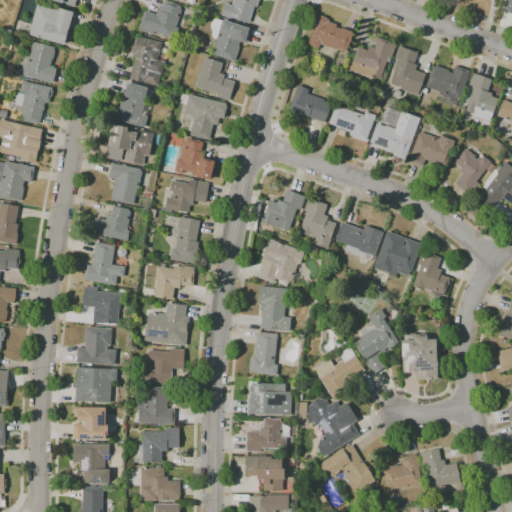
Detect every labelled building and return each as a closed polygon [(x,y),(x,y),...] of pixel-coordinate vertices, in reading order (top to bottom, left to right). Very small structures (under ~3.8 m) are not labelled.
[(249,23),(231,18),(221,15),(225,3),(232,5),(233,0),(258,0),(257,7),(255,6),(249,23)] [(511,0),(511,13),(502,10),(505,0),(511,0)] [(176,38),(154,32),(153,34),(140,30),(141,27),(140,27),(141,22),(142,17),(143,17),(145,11),(156,15),(158,10),(162,11),(165,1),(168,2),(169,2),(172,3),(182,7),(175,28),(179,29),(176,38)] [(64,45),(29,35),(37,5),(59,11),(59,8),(73,12),(64,45)] [(346,52),(338,49),(337,51),(320,44),(318,49),(307,45),(318,16),(321,17),(321,16),(327,18),(326,19),(329,20),(329,22),(337,25),(336,27),(341,29),(342,28),(352,32),(352,33),(353,33),(346,52)] [(216,19),(223,21),(223,20),(250,28),(249,28),(252,29),(251,33),(249,32),(247,40),(248,40),(247,43),(245,43),(240,41),(238,46),(240,47),(235,60),(234,60),(233,61),(212,54),(217,41),(215,40),(216,39),(215,39),(214,38),(213,37),(212,37),(212,36),(213,31),(212,29),(211,27),(211,26),(211,25),(212,22),(213,20),(214,19),(216,19)] [(158,86),(129,79),(135,58),(132,57),(133,54),(134,51),(132,51),(135,38),(137,39),(138,36),(162,43),(157,60),(165,62),(161,75),(160,75),(158,86)] [(384,78),(373,74),(372,78),(350,70),(358,47),(367,51),(369,47),(374,49),(378,37),(391,42),(391,43),(396,45),(390,63),(387,62),(383,71),(387,73),(384,78)] [(53,84),(42,81),(42,82),(39,81),(39,80),(24,76),(25,74),(23,74),(28,54),(30,55),(33,42),(55,47),(54,51),(55,51),(53,60),(52,60),(50,67),(56,69),(53,84)] [(418,96),(398,89),(399,85),(390,82),(398,60),(395,59),(399,46),(418,53),(414,64),(417,65),(415,70),(426,74),(418,96)] [(229,101),(216,97),(217,93),(195,86),(205,57),(222,63),(219,74),(224,75),(223,78),(235,82),(229,101)] [(459,101),(439,94),(440,92),(426,87),(433,66),(435,67),(436,66),(449,70),(448,72),(453,73),(456,66),(470,71),(459,101)] [(490,122),(471,114),(472,113),(464,110),(461,109),(470,87),(468,87),(473,72),(492,79),(487,91),(492,93),(491,96),(498,99),(490,122)] [(40,125),(20,121),(22,112),(9,109),(11,103),(15,104),(17,93),(24,94),(25,93),(20,92),(22,81),(52,88),(52,90),(53,91),(52,97),(50,97),(49,103),(44,102),(43,107),(45,107),(44,111),(43,111),(40,125)] [(144,128),(114,120),(115,116),(114,115),(115,111),(116,111),(117,108),(119,108),(121,100),(124,101),(125,96),(124,96),(127,84),(128,84),(129,83),(148,88),(144,101),(150,103),(148,108),(147,108),(145,116),(147,116),(144,128)] [(325,123),(309,117),(308,119),(299,116),(299,117),(288,113),(297,85),(309,90),(308,93),(324,99),(324,101),(331,104),(325,123)] [(209,140),(190,135),(194,117),(183,115),(188,95),(226,104),(225,107),(227,107),(225,113),(223,119),(220,118),(218,125),(214,124),(214,126),(212,126),(209,140)] [(511,122),(497,116),(504,100),(511,102),(511,122)] [(363,141),(352,137),(352,136),(349,135),(350,133),(347,131),(347,130),(329,123),(336,105),(364,115),(366,112),(376,116),(366,141),(363,140),(363,141)] [(405,160),(394,156),(394,154),(386,151),(387,149),(370,143),(377,123),(385,126),(385,125),(395,129),(396,126),(395,126),(401,111),(420,118),(405,160)] [(35,164),(20,160),(21,159),(15,158),(16,156),(0,153),(3,138),(0,137),(0,120),(42,129),(40,141),(41,141),(38,153),(37,153),(35,164)] [(124,161),(126,150),(109,146),(113,125),(128,128),(127,131),(138,133),(138,131),(154,134),(149,156),(145,155),(143,165),(124,161)] [(442,167),(431,163),(432,162),(425,160),(423,167),(408,161),(419,133),(420,134),(421,132),(439,139),(440,136),(455,141),(445,167),(442,166),(442,167)] [(211,180),(192,175),(192,172),(183,170),(182,174),(174,172),(178,158),(180,159),(184,140),(186,141),(187,138),(196,140),(200,141),(204,142),(201,153),(205,154),(204,158),(215,161),(211,180)] [(470,196),(455,184),(463,174),(459,172),(462,169),(455,163),(456,161),(455,160),(457,157),(458,158),(465,149),(466,150),(467,149),(480,160),(483,156),(491,162),(476,181),(479,184),(470,196)] [(20,202),(0,198),(0,188),(1,183),(0,182),(0,162),(5,163),(5,162),(20,165),(20,164),(23,164),(23,165),(34,167),(31,182),(24,181),(22,188),(24,188),(22,199),(20,199),(20,202)] [(489,210),(474,198),(483,187),(482,186),(495,169),(498,171),(505,162),(511,167),(511,205),(503,198),(500,203),(497,200),(489,210)] [(491,173),(486,170),(491,163),(496,167),(491,173)] [(128,206),(124,205),(124,203),(123,202),(122,205),(118,204),(118,201),(112,200),(113,198),(111,197),(114,186),(115,186),(116,179),(109,178),(111,164),(140,170),(140,171),(142,171),(137,193),(136,193),(134,204),(129,203),(128,206)] [(188,212),(178,210),(178,212),(174,211),(175,210),(173,209),(173,210),(165,209),(168,197),(172,198),(173,191),(170,190),(172,180),(188,184),(189,180),(197,181),(196,181),(209,184),(205,203),(193,201),(192,205),(189,204),(188,212)] [(289,231),(280,228),(280,229),(261,222),(264,214),(265,215),(270,200),(277,203),(278,200),(283,202),(287,191),(288,191),(288,190),(306,197),(301,210),(297,209),(289,231)] [(151,199),(143,197),(144,191),(153,192),(151,199)] [(327,249),(312,243),(315,236),(310,234),(309,236),(299,233),(307,212),(304,211),(309,198),(327,205),(323,215),(328,217),(327,220),(336,224),(327,249)] [(0,203),(18,206),(16,224),(18,225),(17,233),(18,233),(16,245),(0,242),(0,203)] [(127,240),(105,236),(105,240),(90,237),(93,225),(94,225),(95,218),(106,220),(107,215),(111,216),(113,206),(129,209),(129,211),(131,211),(127,230),(129,231),(127,240)] [(194,264),(170,259),(172,249),(175,249),(179,230),(178,230),(180,217),(200,221),(195,242),(198,243),(194,264)] [(372,261),(344,251),(347,245),(336,240),(342,222),(364,230),(365,226),(383,232),(375,255),(374,255),(376,256),(375,260),(372,259),(372,261)] [(395,277),(388,274),(389,273),(374,267),(388,231),(421,244),(411,272),(410,271),(408,276),(397,272),(395,277)] [(286,287),(278,284),(280,280),(276,279),(274,284),(257,277),(265,258),(262,257),(266,246),(268,247),(271,239),(305,252),(300,265),(298,264),(295,272),(296,273),(293,282),(290,281),(289,284),(288,283),(286,287)] [(115,285),(85,281),(85,277),(84,277),(85,271),(86,271),(87,265),(92,266),(93,260),(91,260),(92,256),(93,257),(95,242),(115,245),(112,265),(125,267),(123,277),(117,276),(115,285)] [(0,251),(6,252),(6,249),(20,250),(19,260),(21,260),(20,264),(19,264),(18,269),(6,268),(5,271),(0,271),(0,251)] [(439,304),(429,300),(432,291),(423,288),(423,290),(413,287),(418,272),(416,271),(418,265),(418,264),(422,252),(426,253),(426,252),(441,258),(437,269),(442,271),(440,274),(450,278),(449,282),(450,282),(449,285),(448,284),(445,294),(443,293),(439,304)] [(173,300),(154,297),(156,280),(155,280),(155,276),(157,276),(158,267),(174,269),(174,266),(181,267),(181,266),(195,267),(192,287),(180,285),(180,288),(174,288),(173,300)] [(5,323),(0,322),(0,286),(2,287),(3,286),(5,286),(5,288),(16,289),(14,303),(7,303),(6,310),(8,311),(7,320),(5,320),(5,323)] [(289,332),(261,329),(263,308),(261,308),(261,305),(258,304),(259,286),(287,289),(284,317),(291,318),(289,332)] [(118,324),(98,322),(99,311),(94,310),(94,307),(83,306),(83,301),(81,301),(82,295),(84,296),(84,287),(98,288),(98,292),(120,294),(119,304),(121,304),(120,307),(119,307),(118,324)] [(511,338),(499,336),(503,319),(505,318),(506,316),(508,316),(511,299),(511,338)] [(186,346),(144,341),(146,324),(147,324),(149,312),(166,314),(167,303),(186,305),(185,317),(189,317),(188,326),(187,326),(187,330),(188,330),(186,346)] [(364,360),(354,343),(361,339),(356,332),(372,322),(368,317),(381,309),(386,317),(383,318),(399,342),(388,349),(388,348),(381,352),(379,350),(364,360)] [(428,325),(414,324),(415,314),(429,315),(428,325)] [(91,366),(85,365),(85,363),(77,362),(78,348),(85,348),(86,341),(84,341),(85,329),(87,329),(87,327),(112,329),(111,346),(109,345),(109,349),(116,350),(115,365),(91,364),(91,366)] [(277,376),(250,373),(250,370),(249,370),(250,358),(251,358),(251,355),(254,355),(254,353),(255,353),(258,332),(278,335),(274,364),(278,365),(277,376)] [(403,373),(402,340),(409,340),(409,333),(416,333),(416,334),(423,334),(424,336),(427,336),(427,339),(437,339),(438,379),(416,380),(416,373),(403,373)] [(337,348),(333,342),(343,336),(347,342),(337,348)] [(332,397),(319,377),(319,376),(315,369),(330,359),(334,366),(343,361),(338,354),(350,347),(365,370),(348,381),(351,385),(332,397)] [(165,384),(160,384),(160,383),(142,382),(142,367),(149,367),(150,361),(148,361),(148,350),(171,352),(171,349),(184,350),(183,369),(172,368),(171,382),(165,382),(165,384)] [(511,349),(496,353),(499,370),(511,367),(511,349)] [(373,375),(365,362),(377,354),(385,368),(373,375)] [(75,401),(76,389),(73,389),(73,382),(76,382),(77,367),(117,369),(116,382),(111,382),(110,403),(75,401)] [(0,406),(0,371),(8,372),(7,383),(9,383),(7,404),(6,404),(5,407),(0,406)] [(291,416),(248,414),(248,398),(251,398),(251,393),(249,391),(250,387),(252,385),(252,383),(285,384),(285,392),(292,392),(291,416)] [(309,394),(299,392),(301,383),(310,385),(309,394)] [(163,426),(160,426),(160,424),(138,423),(139,409),(137,409),(137,402),(145,402),(145,387),(169,388),(168,402),(167,402),(167,409),(174,409),(174,424),(163,424),(163,426)] [(327,401),(329,405),(337,401),(340,406),(347,402),(358,420),(352,424),(359,435),(323,457),(317,448),(319,439),(324,437),(324,433),(319,424),(316,426),(313,422),(308,425),(308,406),(311,404),(312,402),(317,399),(327,401)] [(306,419),(298,419),(299,403),(307,403),(306,419)] [(74,407),(106,408),(105,423),(108,423),(107,440),(73,440),(74,424),(78,424),(78,417),(74,417),(74,407)] [(262,452),(250,452),(250,448),(246,448),(247,432),(259,432),(259,428),(263,428),(263,419),(266,419),(266,418),(270,418),(270,419),(280,419),(280,421),(282,421),(282,438),(286,438),(286,449),(262,448),(262,452)] [(138,445),(142,445),(142,441),(143,441),(143,432),(166,432),(166,428),(179,428),(179,438),(181,438),(181,441),(179,441),(179,448),(167,448),(167,451),(162,451),(162,462),(133,463),(133,459),(134,458),(135,457),(136,456),(137,454),(138,452),(138,450),(138,445)] [(355,494),(349,485),(351,484),(343,470),(340,472),(339,470),(335,472),(337,474),(332,477),(330,474),(326,476),(319,464),(332,456),(343,449),(343,450),(352,444),(363,463),(364,462),(367,467),(369,466),(377,480),(355,494)] [(110,483),(84,483),(84,471),(79,471),(79,463),(73,463),(73,454),(74,454),(74,445),(109,445),(109,456),(105,456),(105,469),(110,469),(110,483)] [(430,488),(426,467),(423,468),(419,453),(439,449),(441,460),(444,460),(445,465),(457,463),(461,482),(443,486),(443,487),(440,487),(440,486),(430,488)] [(386,491),(382,469),(384,468),(383,467),(397,465),(397,466),(403,465),(401,457),(416,454),(418,465),(420,465),(420,467),(419,468),(422,483),(421,484),(421,486),(404,489),(404,487),(386,491)] [(283,492),(263,491),(264,483),(259,483),(259,479),(258,479),(258,476),(246,476),(247,456),(272,457),(272,459),(283,459),(282,469),(285,469),(284,481),(283,481),(283,492)] [(179,501),(158,501),(158,497),(157,497),(157,501),(141,501),(141,468),(158,468),(158,466),(161,466),(161,468),(164,468),(164,477),(168,477),(168,481),(180,481),(180,496),(179,496),(179,501)] [(79,511),(81,511),(81,508),(83,508),(83,487),(102,487),(102,511),(79,511)] [(250,511),(250,496),(266,496),(266,495),(289,495),(289,510),(275,510),(275,511),(250,511)]
